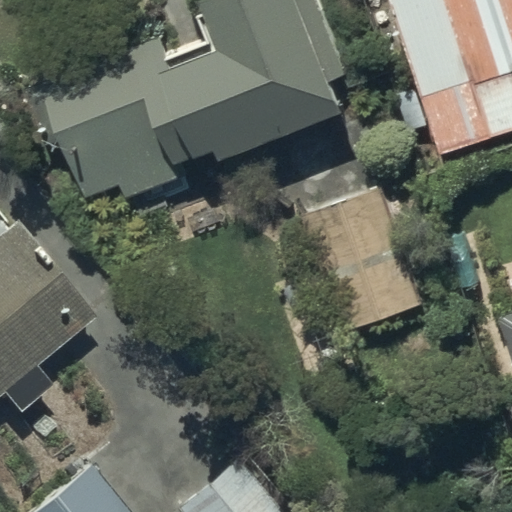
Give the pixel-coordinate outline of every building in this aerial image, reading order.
[(18,86),(64,202),(114,181),(120,196),(185,170),(183,163),(331,103),(321,78),(337,72),(307,0),(185,0),(200,34),(160,50),(153,32),(18,86)] [(511,0),(380,0),(432,151),(511,123),(511,0)] [(308,208),(346,325),(422,300),(384,183),(308,208)] [(0,405),(4,411),(37,384),(22,365),(81,317),(3,219),(0,221),(0,405)] [(511,309),(503,312),(511,340),(511,309)] [(276,511),(229,457),(172,505),(178,511),(276,511)] [(123,511),(85,465),(28,511),(123,511)]
